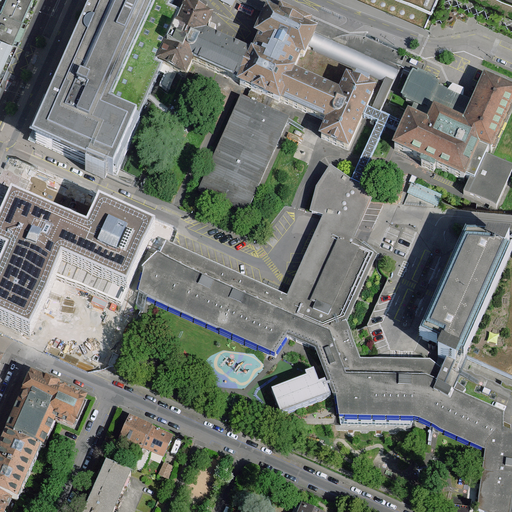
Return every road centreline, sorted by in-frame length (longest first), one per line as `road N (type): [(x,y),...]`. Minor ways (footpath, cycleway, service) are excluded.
road 1 (unclassified): [(0,146),(264,267),(305,220),(376,238),(387,215),(511,221)]
road 2 (residential): [(318,0),(427,45),(482,44),(511,57)]
road 3 (residential): [(251,451),(115,391)]
road 4 (residential): [(385,511),(251,451)]
road 5 (residential): [(115,391),(61,511)]
